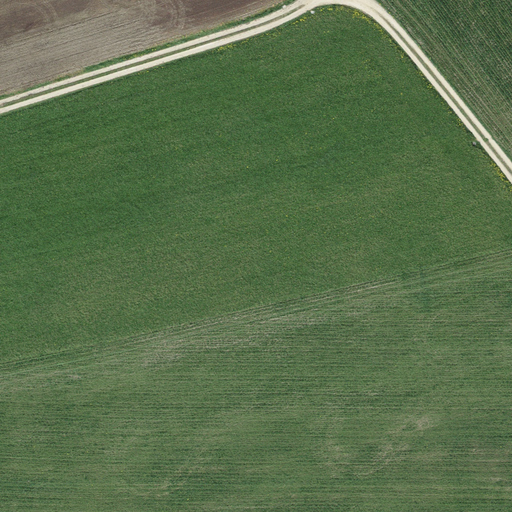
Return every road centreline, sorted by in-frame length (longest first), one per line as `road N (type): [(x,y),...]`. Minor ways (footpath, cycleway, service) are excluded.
road 1 (track): [(0,105),(286,16),(313,0)]
road 2 (track): [(359,0),(384,18),(511,175)]
